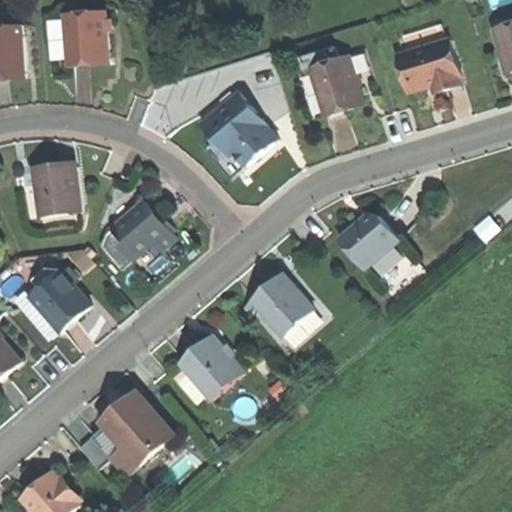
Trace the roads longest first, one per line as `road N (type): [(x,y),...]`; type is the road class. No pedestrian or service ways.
road 1 (residential): [(250,240),(0,452)]
road 2 (residential): [(0,128),(45,122),(122,131),(193,174),(250,240)]
road 3 (residential): [(511,125),(336,175),(250,240)]
